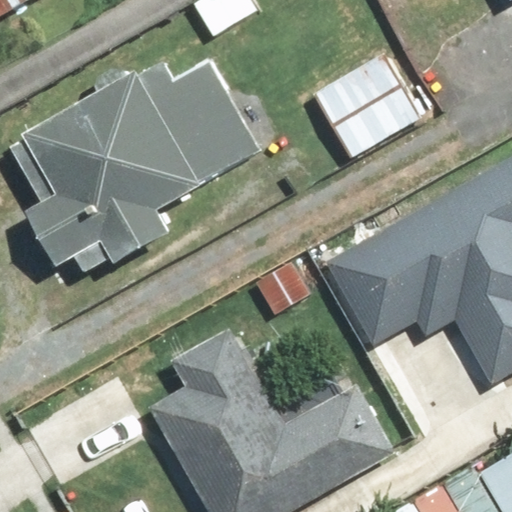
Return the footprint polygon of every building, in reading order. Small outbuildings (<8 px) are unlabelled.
[(0,0),(0,22),(41,0),(0,0)] [(390,44),(320,91),(363,157),(433,110),(390,44)] [(273,147),(223,52),(182,73),(177,62),(39,134),(71,195),(48,207),(79,268),(137,238),(148,260),(192,236),(173,199),(273,147)] [(511,182),(343,262),(385,349),(438,324),(443,333),(466,323),(496,386),(511,378),(511,182)] [(320,251),(270,276),(289,313),(339,288),(320,251)] [(210,386),(167,409),(221,511),(298,511),(407,455),(375,394),(310,428),(257,328),(197,360),(210,386)] [(511,455),(490,466),(511,510),(511,455)]
